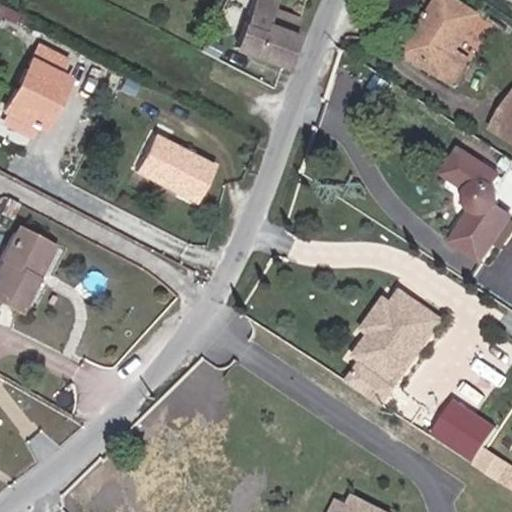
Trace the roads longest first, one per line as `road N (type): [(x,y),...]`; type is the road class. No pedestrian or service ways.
road 1 (residential): [(353,0),(243,263),(131,401),(2,511)]
road 2 (unknown): [(216,296),(0,181)]
road 3 (unknown): [(265,212),(226,133),(98,59)]
